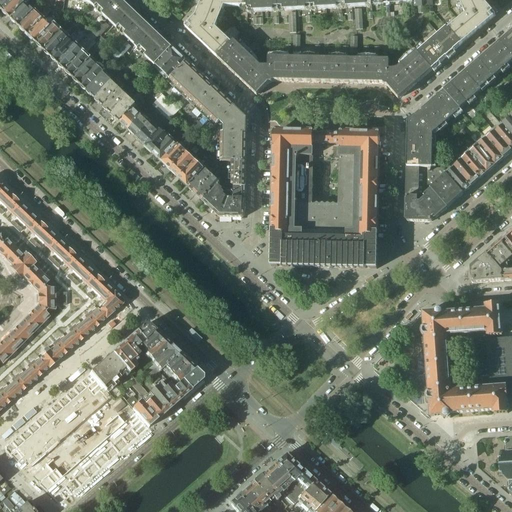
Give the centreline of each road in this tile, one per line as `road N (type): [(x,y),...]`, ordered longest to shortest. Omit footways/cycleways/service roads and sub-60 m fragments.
road 1 (residential): [(231,261),(0,41)]
road 2 (residential): [(142,0),(256,113),(256,230),(231,261)]
road 3 (residential): [(411,260),(393,231),(396,118),(511,16)]
road 4 (residential): [(0,164),(147,303)]
road 5 (residential): [(226,380),(74,511)]
road 6 (residential): [(0,432),(147,303)]
road 7 (residential): [(511,171),(411,260)]
road 8 (residential): [(411,260),(303,329)]
road 9 (residential): [(440,456),(346,371)]
road 10 (residential): [(346,371),(431,282)]
